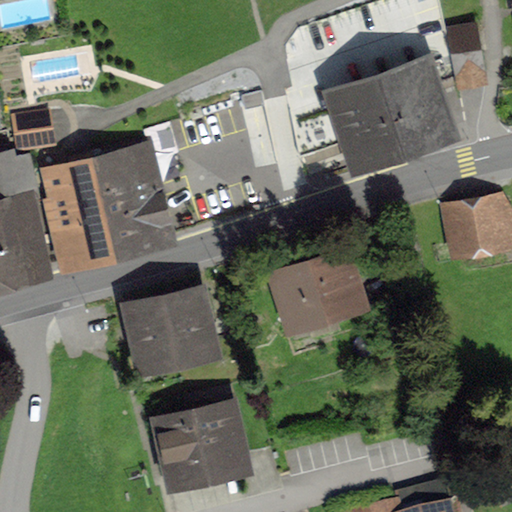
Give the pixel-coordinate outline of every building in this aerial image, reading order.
[(301,156),(349,139),(335,96),(399,74),(384,30),(402,24),(396,0),(378,0),(282,34),(293,89),(286,91),(301,156)] [(486,78),(476,22),(449,27),(459,83),(486,78)] [(356,159),(449,127),(426,62),(414,67),(414,69),(399,74),(335,96),(349,139),(356,159)] [(51,141),(46,111),(17,116),(21,146),(51,141)] [(154,156),(176,150),(169,122),(145,128),(150,148),(93,162),(113,244),(147,236),(148,242),(171,236),(156,175),(159,174),(154,156)] [(39,264),(49,262),(34,195),(37,194),(28,154),(0,160),(0,194),(3,206),(0,206),(0,273),(39,265),(39,264)] [(68,255),(113,244),(93,162),(49,173),(68,255)] [(456,248),(511,237),(511,213),(511,210),(499,212),(497,200),(449,208),(456,248)] [(335,317),(362,308),(354,281),(360,279),(352,251),(299,268),(297,262),(275,269),(283,296),(277,298),(286,325),(333,310),(335,317)] [(216,312),(211,290),(133,307),(145,361),(211,346),(204,315),(216,312)] [(270,445),(259,400),(163,422),(169,446),(158,449),(164,477),(175,474),(175,476),(241,461),(239,453),(270,445)]
